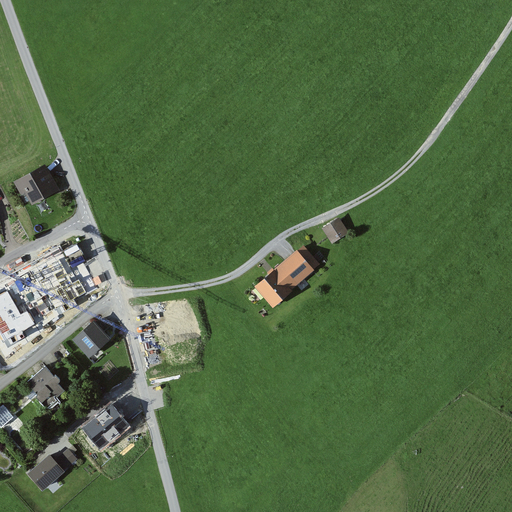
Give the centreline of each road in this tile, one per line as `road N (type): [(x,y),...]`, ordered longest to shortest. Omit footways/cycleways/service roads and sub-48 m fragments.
road 1 (track): [(511,22),(408,167),(364,198),(297,228),(232,276),(115,295)]
road 2 (residential): [(6,0),(85,218)]
road 3 (residential): [(115,295),(176,511)]
road 4 (residential): [(115,295),(0,386)]
